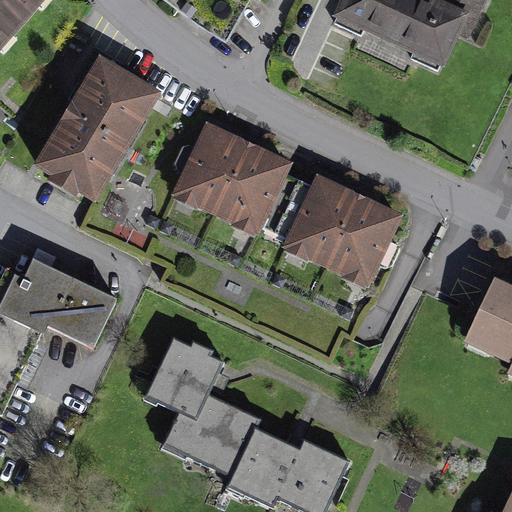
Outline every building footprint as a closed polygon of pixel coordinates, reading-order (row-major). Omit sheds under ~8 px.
[(0,0),(0,54),(46,0),(0,0)] [(265,0),(162,0),(203,31),(225,41),(249,0),(260,0),(264,2),(265,0)] [(341,0),(333,19),(445,70),(459,38),(468,42),(487,0),(341,0)] [(163,95),(100,58),(33,169),(96,206),(163,95)] [(293,165),(206,124),(171,198),(258,241),(263,230),(288,176),(293,165)] [(311,188),(288,176),(263,230),(286,241),(311,188)] [(403,217),(316,177),(311,188),(286,241),(281,250),(370,292),(403,217)] [(0,418),(1,419),(41,337),(43,338),(48,329),(94,351),(117,303),(43,266),(34,262),(24,281),(5,272),(0,282),(0,418)] [(511,288),(495,281),(463,345),(511,368),(507,377),(511,379),(511,288)] [(224,365),(175,340),(146,400),(179,416),(163,448),(233,481),(229,489),(275,511),(279,502),(299,511),(328,511),(351,465),(305,443),(301,451),(257,431),(262,422),(209,397),(224,365)] [(511,511),(511,494),(503,511),(511,511)]
